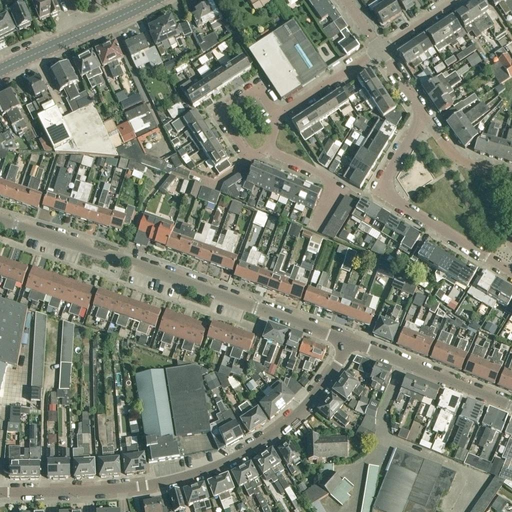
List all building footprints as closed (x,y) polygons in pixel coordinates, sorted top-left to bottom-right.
[(32,2),(39,19),(39,20),(41,20),(42,21),(45,20),(45,18),(50,16),(48,8),(46,8),(42,0),(35,0),(36,1),(32,2)] [(42,0),(46,8),(48,8),(50,16),(51,17),(57,15),(59,14),(58,12),(53,0),(42,0)] [(274,0),(272,1),(276,8),(280,16),(285,23),(293,18),(281,0),(274,0)] [(305,0),(303,2),(307,8),(310,6),(313,9),(325,0),(305,0)] [(329,17),(333,23),(339,19),(325,0),(313,9),(310,11),(319,24),(329,17)] [(372,13),(374,12),(379,20),(377,21),(381,27),(384,27),(391,23),(390,21),(392,20),(382,5),(379,0),(378,0),(368,7),(372,13)] [(379,0),(382,5),(392,20),(401,14),(391,0),(379,0)] [(398,0),(406,11),(414,6),(410,0),(398,0)] [(473,4),(485,22),(489,29),(493,26),(489,19),(486,14),(490,11),(482,0),(476,0),(476,2),(473,4)] [(506,6),(503,1),(502,0),(490,0),(495,7),(498,4),(505,16),(510,12),(506,6)] [(31,24),(28,18),(22,2),(14,5),(15,7),(10,10),(18,29),(19,29),(20,30),(30,26),(30,24),(31,24)] [(201,8),(209,23),(210,26),(223,20),(218,10),(216,11),(212,2),(208,4),(207,4),(202,6),(201,8)] [(489,29),(485,22),(473,4),(470,6),(469,5),(465,7),(466,9),(465,9),(473,23),(477,28),(480,25),(485,32),(489,29)] [(197,28),(209,23),(201,8),(199,9),(197,9),(196,10),(194,11),(195,14),(191,16),(197,28)] [(465,9),(461,12),(461,10),(456,13),(457,14),(456,15),(464,28),(469,25),(477,38),(481,35),(477,28),(473,23),(465,9)] [(14,31),(12,26),(7,16),(0,18),(0,27),(5,37),(10,35),(9,34),(14,31)] [(159,23),(160,24),(168,40),(174,37),(179,48),(183,46),(180,39),(182,38),(178,29),(176,30),(173,23),(174,22),(172,17),(170,18),(159,23)] [(447,21),(444,24),(456,41),(460,38),(456,33),(461,30),(452,18),(451,19),(449,18),(447,19),(447,21)] [(192,33),(187,22),(179,26),(184,37),(192,33)] [(168,40),(160,24),(149,28),(152,34),(151,35),(161,56),(165,54),(161,47),(162,46),(161,43),(168,40)] [(230,24),(225,27),(230,36),(236,32),(230,24)] [(456,41),(444,24),(441,26),(439,25),(437,26),(437,28),(435,29),(444,42),(447,47),(450,45),(453,48),(458,44),(456,41)] [(335,49),(342,60),(359,48),(346,29),(340,33),(345,39),(337,44),(339,46),(335,49)] [(447,47),(444,42),(435,29),(432,31),(430,30),(429,32),(429,33),(427,34),(436,47),(435,48),(438,53),(444,49),(447,47)] [(201,36),(199,37),(197,38),(200,45),(198,46),(203,54),(219,43),(219,41),(215,33),(203,39),(201,36)] [(248,51),(261,71),(281,101),(301,88),(328,70),(303,33),(282,47),(273,34),(248,51)] [(162,64),(156,52),(154,48),(149,50),(145,42),(142,37),(125,45),(127,50),(131,58),(145,52),(152,68),(162,64)] [(415,42),(424,55),(427,60),(431,57),(428,52),(432,49),(424,37),(422,38),(420,37),(418,38),(418,40),(415,42)] [(106,47),(119,77),(123,75),(117,62),(122,60),(117,49),(115,43),(114,44),(114,42),(108,45),(109,46),(106,47)] [(420,58),(424,55),(415,42),(414,43),(412,42),(410,44),(410,46),(407,48),(419,66),(423,63),(420,58)] [(473,45),(463,52),(466,57),(476,50),(473,45)] [(119,77),(106,47),(102,49),(102,47),(96,50),(97,51),(96,51),(98,57),(103,68),(108,66),(114,80),(119,77)] [(415,68),(419,66),(407,48),(403,51),(401,50),(399,51),(399,55),(407,66),(411,63),(415,68)] [(510,78),(511,76),(511,62),(503,49),(494,54),(504,69),(510,78)] [(103,74),(94,58),(92,53),(91,53),(89,52),(86,54),(86,56),(85,56),(85,57),(83,58),(83,57),(82,57),(98,86),(102,84),(98,76),(103,74)] [(466,57),(463,52),(456,57),(459,61),(466,57)] [(202,58),(205,63),(213,58),(210,53),(202,58)] [(482,62),(476,53),(466,60),(472,68),(482,62)] [(184,56),(177,59),(180,65),(187,62),(184,56)] [(242,56),(232,63),(241,76),(251,69),(242,56)] [(75,61),(74,62),(81,78),(86,75),(93,89),(98,86),(82,57),(83,58),(81,59),(80,58),(79,59),(78,58),(75,60),(75,61)] [(444,63),(447,67),(456,61),(453,57),(444,63)] [(75,100),(80,111),(93,105),(86,92),(79,96),(74,85),(77,84),(70,69),(68,63),(61,67),(61,68),(60,69),(75,100)] [(232,63),(223,69),(231,82),(241,76),(232,63)] [(442,64),(433,69),(437,74),(445,69),(442,64)] [(478,67),(482,73),(487,70),(484,64),(478,67)] [(73,114),(80,111),(75,100),(60,69),(57,70),(57,69),(50,72),(60,92),(64,90),(68,99),(66,100),(73,114)] [(231,82),(223,69),(213,76),(222,88),(231,82)] [(494,76),(497,81),(499,85),(510,78),(504,69),(494,76)] [(420,75),(415,78),(421,87),(430,81),(423,71),(422,72),(422,70),(418,73),(420,75)] [(423,71),(430,81),(433,79),(429,73),(427,74),(424,70),(423,71)] [(357,79),(364,89),(376,81),(370,71),(357,79)] [(426,94),(429,97),(458,77),(456,74),(444,81),(441,77),(423,89),(424,90),(423,90),(426,95),(426,94)] [(213,76),(204,82),(212,95),(222,88),(213,76)] [(433,105),(434,106),(452,93),(450,89),(461,81),(458,77),(429,97),(431,101),(430,101),(433,105)] [(46,92),(40,79),(39,78),(28,83),(31,88),(35,97),(43,94),(44,97),(43,98),(43,99),(33,104),(40,118),(56,110),(47,91),(46,92)] [(364,89),(370,99),(383,90),(376,81),(364,89)] [(204,82),(194,88),(203,101),(212,95),(204,82)] [(344,92),(349,99),(353,96),(354,95),(347,86),(342,89),(344,92)] [(203,101),(194,88),(184,95),(193,107),(203,101)] [(389,100),(383,90),(370,99),(376,108),(389,100)] [(13,91),(3,96),(21,132),(26,129),(17,110),(21,107),(13,91)] [(330,97),(338,110),(341,113),(350,107),(340,91),(330,97)] [(450,101),(454,98),(455,98),(452,93),(434,106),(436,109),(435,109),(438,113),(439,113),(440,114),(453,106),(450,101)] [(151,94),(148,95),(150,101),(153,107),(156,105),(151,94)] [(474,94),(455,108),(447,114),(444,116),(447,120),(451,118),(478,100),(474,94)] [(15,134),(21,132),(3,96),(0,97),(0,112),(2,117),(5,115),(15,134)] [(329,116),(338,110),(330,97),(320,103),(329,116)] [(389,100),(376,108),(383,118),(384,118),(386,122),(396,127),(401,118),(389,100)] [(320,103),(311,110),(319,122),(329,116),(320,103)] [(450,129),(452,131),(475,115),(486,107),(483,103),(472,112),(464,118),(461,114),(447,124),(448,125),(447,126),(449,129),(450,129)] [(33,121),(38,119),(40,118),(33,104),(26,107),(33,121)] [(138,139),(158,130),(146,104),(125,114),(129,124),(130,123),(138,139)] [(184,112),(179,104),(167,112),(172,120),(184,112)] [(452,131),(458,139),(472,129),(469,126),(489,111),(490,112),(493,109),(489,104),(486,107),(475,115),(452,131)] [(73,114),(62,120),(78,154),(118,157),(115,150),(103,125),(93,105),(80,111),(73,114)] [(56,110),(40,118),(38,119),(50,144),(53,151),(54,153),(78,154),(62,120),(56,110)] [(311,110),(301,116),(314,135),(323,129),(319,122),(311,110)] [(186,126),(189,131),(202,122),(196,112),(183,120),(182,118),(171,125),(177,134),(185,128),(185,127),(186,126)] [(314,135),(301,116),(291,122),(300,135),(304,141),(314,135)] [(351,118),(347,124),(352,127),(353,126),(356,121),(351,118)] [(500,142),(499,141),(494,140),(497,130),(501,120),(498,119),(495,124),(485,155),(489,156),(489,157),(492,158),(493,157),(495,158),(500,142)] [(115,150),(125,145),(120,133),(118,134),(112,120),(103,125),(115,150)] [(356,121),(353,126),(355,128),(360,131),(364,125),(359,122),(356,120),(356,121)] [(379,120),(373,130),(390,140),(396,130),(379,120)] [(208,132),(202,122),(189,131),(184,134),(187,138),(189,137),(193,142),(196,140),(208,132)] [(484,154),(485,155),(495,124),(492,123),(490,126),(488,132),(486,138),(482,136),(476,143),(474,152),(479,153),(480,155),(483,155),(484,154)] [(461,144),(465,149),(472,144),(481,133),(479,130),(475,133),(472,129),(458,139),(459,140),(458,142),(460,144),(461,144)] [(502,160),(505,161),(511,136),(511,130),(509,129),(505,143),(500,142),(495,158),(497,158),(498,160),(500,161),(502,160)] [(373,130),(367,140),(384,150),(390,140),(373,130)] [(123,131),(120,133),(125,145),(135,140),(131,133),(125,136),(123,131)] [(8,132),(2,135),(0,136),(0,150),(3,150),(17,149),(11,139),(8,132)] [(215,141),(208,132),(196,140),(202,150),(215,141)] [(135,140),(125,145),(115,150),(118,157),(160,172),(164,162),(161,161),(145,155),(137,139),(135,140)] [(361,149),(378,160),(384,150),(367,140),(361,149)] [(202,150),(208,159),(221,151),(215,141),(202,150)] [(333,159),(339,148),(334,145),(333,145),(327,155),(333,159)] [(361,149),(355,159),(372,169),(378,160),(361,149)] [(161,161),(164,162),(168,164),(169,159),(173,166),(175,170),(178,168),(181,166),(179,162),(174,150),(168,154),(170,157),(161,161)] [(228,161),(221,151),(208,159),(215,169),(228,161)] [(65,157),(59,155),(57,164),(63,166),(65,157)] [(327,155),(321,165),(320,165),(326,169),(333,159),(327,155)] [(69,162),(80,165),(83,157),(71,156),(69,162)] [(189,158),(183,161),(186,165),(189,169),(191,170),(196,167),(192,161),(191,162),(189,158)] [(96,166),(103,168),(105,164),(106,161),(98,159),(96,166)] [(106,159),(106,161),(105,164),(116,168),(116,166),(118,160),(106,159)] [(118,168),(126,170),(129,161),(121,159),(118,168)] [(168,175),(171,173),(175,170),(169,159),(168,164),(164,162),(160,172),(168,175)] [(355,159),(349,169),(366,179),(372,169),(355,159)] [(340,164),(335,160),(329,171),(334,174),(340,164)] [(135,169),(137,164),(130,162),(127,170),(133,172),(134,170),(135,169)] [(144,173),(145,168),(137,164),(135,169),(144,173)] [(263,168),(254,164),(244,189),(252,192),(255,187),(263,168)] [(0,196),(5,199),(9,186),(11,180),(15,168),(11,166),(5,184),(0,182),(0,196)] [(11,180),(9,186),(5,199),(16,202),(20,189),(15,188),(16,184),(15,181),(19,169),(15,168),(11,180)] [(36,179),(31,193),(27,206),(38,210),(43,197),(36,195),(41,182),(40,182),(44,169),(40,168),(36,179)] [(42,208),(54,211),(58,198),(64,178),(67,170),(61,168),(53,191),(52,196),(47,194),(42,208)] [(178,168),(171,173),(187,179),(190,173),(178,168)] [(255,187),(263,190),(271,171),(263,168),(255,187)] [(366,179),(349,169),(343,179),(360,189),(366,179)] [(279,175),(271,171),(263,190),(271,194),(279,175)] [(280,197),(288,178),(279,175),(271,194),(280,197)] [(234,177),(223,183),(227,189),(237,182),(234,177)] [(16,202),(27,206),(31,193),(36,179),(31,178),(27,192),(20,189),(16,202)] [(54,211),(65,215),(69,201),(71,196),(65,195),(70,180),(64,178),(58,198),(54,211)] [(296,181),(288,178),(280,197),(288,201),(296,181)] [(74,203),(69,201),(65,215),(76,218),(80,205),(88,180),(87,180),(87,182),(84,181),(84,184),(81,183),(74,203)] [(88,180),(80,205),(76,218),(87,222),(91,208),(86,207),(92,186),(90,186),(91,181),(88,180)] [(288,201),(296,204),(304,185),(296,181),(288,201)] [(305,182),(304,185),(296,204),(304,208),(312,188),(313,185),(305,182)] [(186,195),(187,196),(195,199),(200,186),(190,183),(186,195)] [(211,190),(202,187),(197,199),(207,203),(211,190)] [(312,188),(304,208),(313,211),(321,192),(312,188)] [(103,190),(102,192),(97,210),(91,208),(87,222),(98,226),(102,212),(104,206),(106,199),(107,195),(108,193),(108,192),(103,190)] [(220,194),(212,191),(207,203),(216,206),(220,194)] [(342,202),(353,208),(356,203),(345,196),(342,202)] [(221,199),(219,207),(227,209),(229,201),(221,199)] [(255,203),(249,200),(247,206),(253,208),(255,203)] [(361,223),(372,206),(362,200),(351,217),(361,223)] [(339,207),(349,214),(353,208),(342,202),(339,207)] [(113,214),(113,215),(109,229),(110,227),(121,231),(124,224),(130,226),(132,221),(134,213),(136,209),(128,206),(126,211),(125,217),(113,214)] [(361,223),(371,229),(381,212),(372,206),(361,223)] [(349,214),(339,207),(335,212),(346,219),(349,214)] [(258,211),(255,220),(265,224),(269,216),(258,211)] [(98,226),(109,229),(113,215),(106,213),(102,212),(98,226)] [(332,218),(343,224),(346,219),(335,212),(332,218)] [(381,212),(371,229),(381,235),(391,218),(381,212)] [(166,247),(167,248),(171,235),(172,236),(174,230),(173,229),(174,228),(171,227),(173,223),(145,213),(138,232),(157,239),(155,244),(157,244),(156,246),(157,247),(164,250),(166,249),(166,247)] [(277,220),(270,217),(265,228),(273,231),(277,220)] [(309,220),(303,218),(301,223),(307,226),(309,220)] [(343,224),(332,218),(329,223),(340,230),(343,224)] [(381,235),(391,241),(401,224),(391,218),(381,235)] [(172,236),(171,235),(167,248),(167,249),(177,253),(187,224),(183,223),(181,226),(179,231),(174,230),(172,236)] [(326,228),(336,235),(340,230),(329,223),(326,228)] [(177,253),(189,257),(196,234),(191,233),(192,229),(190,228),(191,226),(187,224),(177,253)] [(391,241),(400,247),(411,230),(401,224),(391,241)] [(202,236),(196,234),(189,257),(199,260),(211,227),(206,225),(202,236)] [(298,239),(301,229),(292,225),(292,227),(290,227),(288,235),(298,239)] [(211,227),(199,260),(210,264),(215,251),(218,245),(212,242),(216,228),(211,227)] [(336,235),(326,228),(322,235),(333,240),(336,235)] [(421,236),(411,230),(400,247),(399,249),(409,255),(410,253),(421,236)] [(210,264),(221,268),(234,233),(229,231),(223,247),(218,245),(215,251),(210,264)] [(304,231),(301,237),(310,240),(312,234),(304,231)] [(349,242),(350,242),(353,237),(343,231),(338,238),(349,242)] [(235,233),(234,233),(221,268),(233,272),(237,259),(231,257),(238,238),(234,236),(235,233)] [(320,246),(323,239),(312,235),(310,242),(320,246)] [(376,242),(374,246),(371,251),(370,252),(380,257),(385,248),(376,242)] [(418,259),(427,265),(436,250),(426,244),(425,246),(420,243),(409,260),(416,264),(418,259)] [(344,259),(345,259),(349,250),(339,246),(337,253),(345,256),(344,259)] [(349,250),(345,259),(341,270),(349,273),(357,253),(349,250)] [(446,256),(436,250),(427,265),(437,271),(446,256)] [(246,281),(251,268),(256,253),(251,251),(245,266),(240,264),(235,278),(246,281)] [(251,268),(246,281),(257,285),(262,272),(255,270),(261,255),(256,253),(251,268)] [(268,289),(279,293),(283,280),(285,274),(279,272),(285,257),(281,255),(275,271),(273,276),(268,289)] [(270,269),(275,271),(281,255),(280,255),(278,260),(274,258),(270,269)] [(359,263),(367,266),(371,257),(370,257),(369,259),(362,256),(359,263)] [(444,281),(447,277),(456,262),(446,256),(437,271),(435,275),(444,281)] [(7,261),(7,262),(1,278),(7,280),(4,289),(8,291),(17,265),(9,263),(10,262),(7,261)] [(381,261),(376,273),(393,280),(397,270),(387,264),(387,263),(381,261)] [(456,262),(447,277),(444,281),(454,287),(457,283),(466,268),(456,262)] [(17,265),(8,291),(13,293),(17,283),(22,285),(28,269),(19,266),(19,265),(17,264),(17,265)] [(36,268),(33,267),(26,287),(31,289),(28,300),(33,301),(43,272),(35,269),(36,268)] [(476,274),(466,268),(457,283),(467,289),(476,274)] [(285,274),(283,280),(279,293),(290,297),(299,270),(295,269),(292,277),(285,274)] [(305,272),(299,270),(290,297),(300,301),(305,288),(307,282),(302,280),(305,272)] [(315,271),(311,283),(315,285),(320,273),(315,271)] [(52,275),(43,272),(33,301),(38,303),(38,302),(39,302),(42,293),(47,295),(54,274),(52,273),(52,275)] [(257,285),(268,289),(273,276),(268,275),(262,272),(257,285)] [(304,303),(315,307),(320,294),(322,288),(327,274),(322,272),(315,292),(309,290),(304,303)] [(405,285),(407,279),(397,273),(394,280),(404,285),(405,285)] [(56,275),(54,274),(47,295),(52,296),(48,307),(54,309),(64,279),(56,276),(56,275)] [(322,288),(326,289),(331,275),(327,274),(322,288)] [(474,295),(472,297),(482,303),(487,296),(496,281),(486,275),(483,280),(477,277),(468,292),(474,295)] [(72,282),(64,279),(54,309),(58,310),(61,301),(62,302),(62,300),(68,302),(75,281),(73,281),(72,282)] [(417,286),(407,279),(405,285),(404,285),(401,292),(413,297),(417,286)] [(419,286),(426,290),(429,285),(422,280),(419,286)] [(75,281),(68,302),(73,304),(70,313),(67,320),(71,321),(74,316),(85,286),(77,283),(77,282),(75,281)] [(496,281),(487,296),(482,303),(492,309),(496,302),(505,287),(496,281)] [(333,292),(331,298),(326,311),(337,315),(346,290),(348,286),(343,284),(339,294),(333,292)] [(93,289),(85,286),(74,316),(78,318),(81,309),(88,311),(88,309),(95,289),(93,288),(93,289)] [(506,321),(510,315),(511,310),(511,291),(505,287),(496,302),(505,308),(500,317),(506,321)] [(95,318),(100,320),(109,294),(101,292),(102,290),(99,290),(93,306),(99,308),(95,318)] [(348,319),(353,306),(355,301),(354,300),(348,297),(350,291),(346,290),(337,315),(348,319)] [(109,293),(109,294),(100,320),(105,321),(108,312),(114,314),(119,298),(111,295),(112,294),(109,293)] [(426,297),(417,293),(412,305),(421,308),(426,297)] [(331,298),(320,294),(315,307),(326,311),(331,298)] [(355,301),(353,306),(348,319),(359,323),(369,296),(364,294),(361,303),(355,301)] [(375,314),(374,313),(379,299),(369,296),(359,323),(370,327),(375,314)] [(424,307),(430,310),(434,300),(429,296),(424,307)] [(119,298),(114,314),(119,316),(116,325),(121,327),(129,302),(122,299),(122,298),(119,297),(119,298)] [(0,393),(7,365),(17,368),(28,309),(0,299),(0,393)] [(435,300),(434,300),(430,310),(429,312),(434,314),(439,305),(434,302),(435,300)] [(457,304),(451,300),(448,305),(447,307),(453,311),(457,304)] [(129,301),(129,302),(121,327),(126,329),(129,319),(134,321),(139,305),(132,303),(132,301),(129,301)] [(140,304),(139,305),(134,321),(139,323),(136,332),(141,334),(149,309),(142,306),(142,305),(140,304)] [(391,342),(392,343),(399,327),(394,325),(399,313),(401,308),(396,306),(394,311),(383,339),(385,340),(386,342),(390,343),(391,342)] [(150,308),(149,309),(141,334),(147,336),(150,327),(156,329),(161,313),(152,309),(150,308)] [(380,338),(383,339),(394,311),(390,309),(385,321),(380,319),(374,336),(375,336),(376,337),(379,339),(380,338)] [(165,345),(176,315),(168,312),(168,311),(166,310),(158,331),(164,332),(161,341),(161,343),(165,345)] [(438,311),(436,316),(443,319),(445,314),(438,311)] [(37,313),(36,322),(46,322),(47,317),(37,313)] [(184,318),(176,315),(165,345),(171,347),(172,344),(174,337),(180,340),(187,317),(185,317),(184,318)] [(187,317),(180,340),(184,341),(181,350),(187,352),(197,322),(189,319),(189,318),(187,317)] [(453,325),(461,329),(462,325),(462,323),(456,319),(454,322),(453,325)] [(64,322),(63,330),(74,331),(74,325),(64,322)] [(197,322),(187,352),(192,354),(192,352),(195,343),(201,345),(208,325),(206,324),(205,325),(197,322)] [(215,352),(222,326),(215,324),(215,323),(213,322),(207,339),(213,341),(210,350),(215,352)] [(397,346),(405,349),(415,325),(407,322),(403,330),(404,330),(397,346)] [(262,356),(267,358),(278,328),(275,327),(274,325),(271,324),(270,325),(269,324),(263,339),(268,341),(267,345),(266,345),(262,356)] [(227,346),(233,330),(225,327),(225,326),(223,325),(222,326),(215,352),(220,354),(223,345),(227,346)] [(422,328),(415,325),(405,349),(412,352),(422,328)] [(495,330),(486,325),(483,330),(493,335),(495,330)] [(423,326),(422,328),(412,352),(420,355),(431,329),(427,327),(427,328),(423,326)] [(420,355),(427,358),(436,336),(433,334),(435,329),(431,327),(431,329),(420,355)] [(281,329),(278,328),(267,358),(264,367),(268,369),(278,344),(282,346),(288,332),(286,331),(286,330),(283,329),(281,329)] [(233,329),(233,330),(227,346),(233,348),(230,357),(235,359),(243,334),(236,331),(236,330),(233,329)] [(303,336),(292,332),(287,347),(285,352),(291,354),(290,357),(289,358),(286,368),(293,371),(297,359),(295,358),(296,354),(297,354),(303,336)] [(431,360),(438,363),(449,335),(442,332),(437,344),(431,360)] [(243,333),(243,334),(235,359),(240,361),(243,352),(249,354),(255,338),(246,335),(247,334),(243,333)] [(449,335),(438,363),(446,366),(452,350),(448,348),(453,336),(449,335)] [(148,338),(141,336),(138,344),(145,346),(148,338)] [(101,340),(93,340),(93,350),(102,349),(101,340)] [(456,351),(452,350),(446,366),(453,369),(465,341),(461,340),(456,351)] [(310,358),(315,346),(304,341),(299,354),(310,358)] [(465,341),(453,369),(461,372),(467,356),(463,354),(468,343),(465,341)] [(483,349),(482,352),(472,376),(479,379),(486,363),(482,362),(483,360),(486,354),(490,345),(485,343),(483,349)] [(130,345),(146,442),(175,438),(181,437),(210,433),(210,431),(200,369),(130,345)] [(310,358),(309,362),(312,364),(313,365),(315,360),(322,363),(326,350),(315,346),(310,358)] [(464,373),(472,376),(482,352),(483,349),(476,346),(472,357),(471,357),(464,373)] [(479,379),(486,382),(497,358),(498,354),(499,352),(495,350),(491,359),(488,358),(486,363),(479,379)] [(486,382),(494,385),(503,363),(500,362),(502,356),(498,354),(497,358),(486,382)] [(504,371),(497,387),(505,390),(511,372),(511,359),(508,370),(508,372),(504,371)] [(362,360),(358,370),(369,374),(373,364),(362,360)] [(261,365),(252,362),(250,367),(252,367),(251,368),(262,371),(262,372),(263,368),(263,367),(261,366),(261,365)] [(375,390),(384,367),(374,363),(368,379),(373,381),(372,384),(374,384),(372,389),(375,390)] [(277,367),(271,365),(267,374),(274,376),(277,367)] [(392,370),(384,367),(375,390),(385,394),(388,385),(386,385),(392,370)] [(251,368),(251,370),(256,375),(256,374),(258,376),(262,371),(251,368)] [(214,373),(208,375),(204,377),(209,388),(219,384),(214,373)] [(233,379),(239,381),(244,383),(244,381),(246,382),(248,378),(246,377),(246,376),(241,375),(240,377),(235,375),(233,379)] [(223,390),(232,386),(229,381),(228,380),(226,377),(223,376),(218,379),(223,390)] [(253,380),(252,381),(257,387),(258,387),(257,385),(262,381),(258,376),(252,380),(253,380)] [(289,382),(298,392),(303,388),(291,376),(289,382)] [(344,376),(339,384),(352,394),(359,398),(363,392),(364,390),(353,382),(345,376),(344,376)] [(410,399),(413,393),(417,381),(407,377),(402,389),(396,402),(400,403),(403,396),(410,399)] [(229,381),(232,386),(234,389),(241,385),(239,381),(233,379),(229,381)] [(308,384),(301,379),(298,382),(304,387),(305,388),(308,384)] [(252,381),(246,386),(250,392),(257,387),(252,381)] [(417,381),(413,393),(410,399),(408,403),(412,405),(414,400),(421,403),(423,398),(424,398),(429,386),(417,381)] [(70,383),(59,382),(59,390),(70,390),(70,383)] [(294,396),(298,392),(289,382),(287,388),(294,396)] [(271,389),(274,392),(286,406),(294,398),(281,386),(278,383),(271,389)] [(339,384),(333,392),(346,402),(352,394),(339,384)] [(429,386),(424,398),(435,402),(440,390),(429,386)] [(40,402),(41,390),(32,390),(31,402),(40,402)] [(57,391),(57,399),(65,399),(64,407),(69,407),(70,390),(59,390),(57,391)] [(438,432),(453,395),(444,391),(437,408),(442,410),(437,422),(433,432),(437,433),(438,432)] [(286,406),(274,392),(267,399),(278,413),(286,406)] [(462,398),(453,395),(438,432),(443,434),(451,414),(456,416),(462,398)] [(327,401),(325,404),(345,420),(348,417),(340,410),(343,406),(332,396),(330,398),(329,398),(327,400),(327,401)] [(218,407),(222,416),(235,444),(239,441),(239,440),(243,438),(236,424),(237,423),(231,410),(226,413),(221,403),(219,399),(215,401),(217,406),(218,407)] [(270,420),(278,413),(267,399),(259,405),(270,420)] [(353,399),(348,406),(353,410),(358,403),(353,399)] [(463,437),(476,404),(467,400),(460,417),(463,419),(452,445),(458,447),(462,437),(463,437)] [(247,403),(242,406),(257,427),(260,425),(262,426),(264,424),(264,422),(265,421),(257,409),(253,412),(247,403)] [(356,412),(365,416),(369,407),(359,403),(356,412)] [(345,420),(325,404),(323,407),(321,406),(319,409),(320,410),(319,411),(331,421),(334,417),(342,425),(345,427),(349,422),(345,420)] [(485,408),(476,404),(463,437),(467,439),(469,434),(474,423),(479,425),(485,408)] [(435,407),(430,405),(426,418),(430,419),(435,407)] [(49,412),(48,412),(48,423),(57,423),(57,412),(56,412),(55,406),(49,406),(49,412)] [(238,408),(239,408),(245,418),(240,421),(249,433),(250,433),(252,433),(254,431),(254,430),(257,427),(242,406),(238,408)] [(11,407),(10,423),(19,423),(20,408),(11,407)] [(213,439),(218,450),(226,447),(230,445),(231,446),(235,444),(222,416),(218,407),(213,409),(216,416),(219,422),(215,424),(219,431),(220,436),(218,437),(213,439)] [(377,410),(369,407),(365,416),(375,420),(377,410)] [(487,442),(499,413),(489,409),(482,426),(486,428),(481,439),(483,440),(487,442)] [(502,434),(508,417),(499,413),(487,442),(492,443),(496,432),(502,434)] [(107,440),(105,424),(105,415),(97,416),(99,441),(107,440)] [(362,422),(375,427),(375,420),(365,416),(362,422)] [(506,460),(511,445),(511,418),(505,435),(511,438),(506,449),(502,458),(506,460)] [(375,427),(362,422),(360,427),(365,430),(374,434),(375,427)] [(19,423),(10,423),(8,423),(7,432),(19,433),(19,423)] [(136,437),(139,437),(137,425),(136,425),(130,426),(131,438),(136,437)] [(406,440),(409,432),(401,429),(398,437),(406,440)] [(374,444),(374,434),(365,430),(360,438),(374,445),(374,444)] [(56,435),(48,435),(48,444),(57,444),(56,435)] [(85,478),(83,449),(83,446),(82,436),(77,436),(78,449),(73,449),(74,479),(76,479),(77,480),(80,479),(81,478),(85,478)] [(318,458),(327,457),(327,439),(318,438),(318,436),(308,437),(309,461),(318,460),(318,458)] [(144,455),(139,456),(136,437),(131,438),(132,443),(132,447),(136,474),(139,473),(141,474),(144,474),(144,472),(146,472),(144,455)] [(149,463),(184,458),(181,437),(175,438),(146,442),(149,463)] [(347,437),(327,439),(327,457),(348,457),(347,437)] [(30,438),(30,450),(30,479),(31,479),(32,480),(34,480),(35,479),(40,479),(40,463),(34,463),(34,450),(36,449),(36,438),(30,438)] [(136,474),(132,447),(132,443),(131,438),(126,439),(128,457),(123,458),(125,475),(127,475),(128,476),(131,476),(132,474),(136,474)] [(432,445),(421,441),(419,446),(430,450),(432,445)] [(445,445),(435,441),(431,450),(441,454),(445,445)] [(283,461),(288,467),(287,468),(292,476),(297,472),(295,467),(302,462),(299,459),(290,444),(279,451),(285,460),(283,461)] [(89,461),(89,449),(88,446),(83,446),(83,449),(85,478),(88,478),(89,479),(93,479),(94,478),(95,478),(94,461),(89,461)] [(16,480),(19,480),(19,479),(20,479),(20,463),(20,457),(20,447),(9,447),(9,464),(10,464),(10,479),(15,479),(16,480)] [(113,447),(108,448),(110,476),(114,476),(115,477),(118,477),(118,476),(120,476),(119,459),(114,459),(113,447)] [(101,477),(102,478),(105,478),(106,477),(110,476),(108,448),(102,448),(103,460),(98,460),(99,477),(101,477)] [(468,452),(459,448),(454,459),(463,463),(468,452)] [(20,457),(20,463),(20,479),(21,479),(22,480),(25,480),(25,479),(30,479),(30,450),(24,450),(24,457),(20,457)] [(53,480),(60,480),(59,462),(54,462),(53,450),(47,450),(48,479),(53,479),(53,480)] [(63,462),(59,462),(60,480),(65,480),(65,479),(70,479),(69,462),(69,450),(62,450),(63,462)] [(280,472),(284,469),(273,450),(271,451),(270,451),(267,452),(267,453),(263,456),(279,480),(279,481),(280,482),(282,486),(284,489),(285,490),(290,488),(280,472)] [(431,511),(425,510),(427,504),(429,498),(431,492),(434,486),(445,490),(449,492),(457,473),(442,467),(442,468),(441,468),(396,450),(373,509),(372,511),(431,511)] [(480,459),(468,454),(464,464),(476,469),(480,459)] [(259,459),(258,458),(256,460),(256,461),(254,462),(263,476),(267,473),(274,484),(279,481),(279,480),(263,456),(259,459)] [(491,464),(480,459),(476,469),(486,474),(491,464)] [(248,464),(246,465),(246,467),(242,469),(255,495),(254,495),(262,509),(267,506),(260,492),(254,481),(259,479),(251,464),(250,465),(248,464)] [(324,470),(324,476),(325,476),(326,477),(331,471),(332,473),(332,464),(323,465),(323,468),(324,470)] [(488,474),(496,477),(499,478),(503,469),(503,468),(493,464),(488,474)] [(233,474),(232,474),(240,489),(244,486),(250,497),(254,495),(255,495),(242,469),(237,471),(236,471),(233,472),(233,474)] [(511,472),(503,469),(499,478),(506,481),(511,483),(511,472)] [(324,479),(319,485),(329,494),(330,495),(338,486),(342,481),(332,473),(331,471),(326,477),(324,479)] [(234,491),(228,476),(227,476),(226,475),(223,477),(223,478),(218,480),(229,507),(230,511),(231,511),(235,510),(233,505),(234,505),(229,493),(234,491)] [(501,488),(503,484),(506,481),(499,478),(496,477),(492,482),(501,488)] [(338,486),(341,489),(343,491),(349,483),(344,478),(342,481),(338,486)] [(230,511),(229,507),(218,480),(214,481),(213,481),(210,482),(210,483),(208,483),(214,499),(219,497),(224,509),(225,511),(230,511)] [(286,492),(285,490),(284,489),(282,486),(280,482),(279,481),(274,484),(281,495),(286,492)] [(511,483),(506,481),(503,484),(511,490),(511,483)] [(303,492),(308,489),(304,482),(299,485),(303,492)] [(497,493),(501,488),(492,482),(488,488),(497,493)] [(355,487),(349,483),(343,491),(348,495),(355,487)] [(209,501),(205,485),(204,485),(203,484),(199,485),(199,486),(194,488),(201,511),(207,511),(207,510),(211,509),(209,501)] [(329,494),(319,485),(305,496),(311,506),(319,501),(329,494)] [(334,498),(338,494),(341,489),(338,486),(330,495),(334,498)] [(445,490),(434,486),(431,492),(442,496),(445,490)] [(201,511),(194,488),(190,489),(189,488),(185,489),(185,491),(184,491),(188,507),(194,505),(195,511),(201,511)] [(488,488),(485,493),(494,498),(497,493),(488,488)] [(350,497),(348,495),(343,491),(341,489),(338,494),(346,501),(350,497)] [(185,511),(180,491),(170,493),(175,511),(177,511),(179,511),(185,511)] [(440,502),(442,496),(431,492),(429,498),(440,502)] [(490,503),(494,498),(485,493),(481,498),(490,503)] [(342,505),(346,501),(338,494),(334,498),(342,505)] [(498,497),(491,507),(497,511),(500,511),(507,503),(498,497)] [(427,504),(438,508),(440,502),(429,498),(427,504)] [(487,509),(490,503),(481,498),(478,503),(487,509)] [(167,511),(167,508),(161,509),(160,501),(144,504),(145,511),(167,511)] [(322,506),(319,501),(311,506),(314,511),(322,506)] [(480,511),(484,511),(487,509),(478,503),(474,508),(480,511)]
